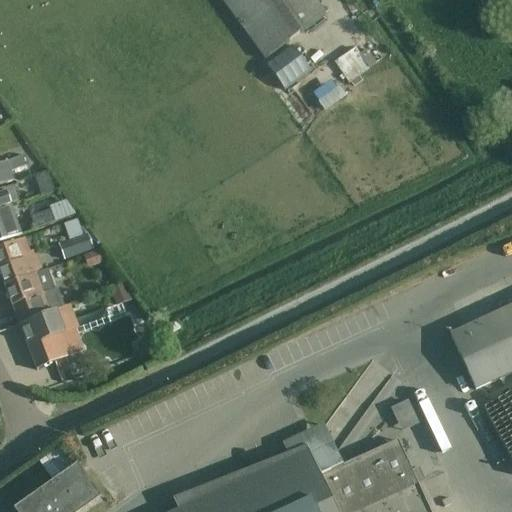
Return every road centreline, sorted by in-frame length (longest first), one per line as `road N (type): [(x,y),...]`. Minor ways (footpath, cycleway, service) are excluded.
road 1 (unclassified): [(31,436),(511,203)]
road 2 (unknown): [(98,511),(245,403),(388,333)]
